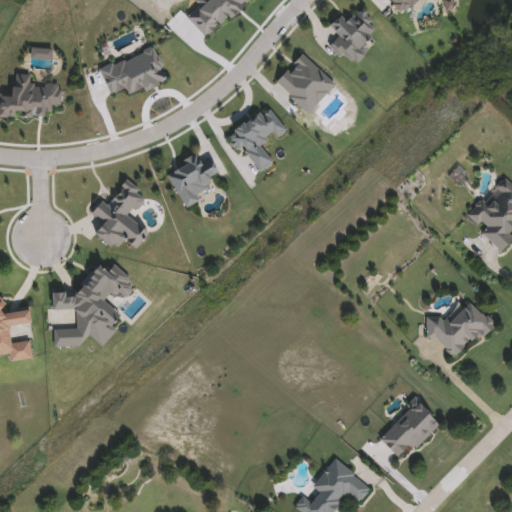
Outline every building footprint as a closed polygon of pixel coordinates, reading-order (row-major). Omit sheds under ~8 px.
[(331,29),(341,15),(350,22),(356,14),(379,31),(355,65),(331,48),(340,36),(331,29)] [(511,243),(505,252),(467,221),(503,178),(511,185),(511,243)] [(0,356),(0,292),(1,292),(3,315),(31,313),(32,325),(10,328),(12,344),(31,342),(33,360),(10,362),(9,356),(0,356)] [(432,340),(426,328),(475,302),(493,334),(450,358),(439,336),(432,340)] [(440,424),(401,462),(379,438),(418,400),(440,424)] [(372,490),(361,503),(350,494),(335,511),(299,511),(295,508),(336,460),(372,490)]
